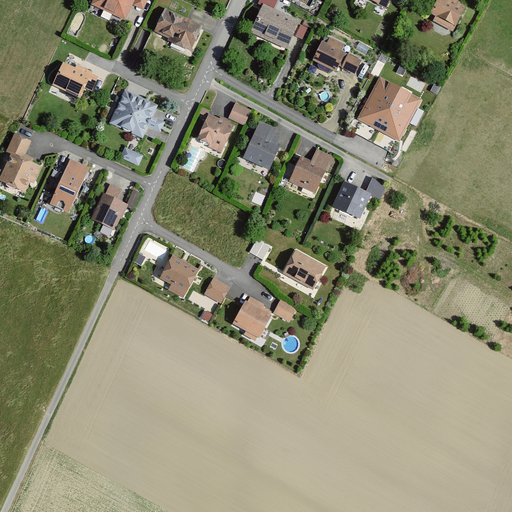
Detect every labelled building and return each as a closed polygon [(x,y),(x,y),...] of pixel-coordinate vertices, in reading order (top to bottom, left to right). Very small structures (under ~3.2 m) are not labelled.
[(134,0),(93,0),(92,4),(125,20),(133,4),(134,0)] [(134,0),(133,4),(139,7),(144,9),(148,0),(134,0)] [(263,4),(274,9),(277,0),(259,0),(258,4),(262,6),(263,4)] [(464,8),(449,0),(438,0),(432,13),(437,15),(435,19),(453,29),(464,8)] [(274,9),(263,4),(262,6),(262,7),(260,12),(251,32),(287,48),(299,20),(274,9)] [(201,26),(166,9),(154,31),(190,49),(201,26)] [(302,25),(301,24),(296,36),(300,38),(308,42),(314,30),(302,25)] [(345,45),(330,37),(327,44),(323,41),(314,60),(319,62),(318,65),(319,69),(326,72),(331,71),(331,69),(336,72),(346,52),(342,50),(345,45)] [(362,61),(349,55),(342,69),(355,75),(362,61)] [(76,68),(64,63),(53,85),(80,98),(85,88),(92,91),(99,77),(92,74),(93,72),(77,65),(76,68)] [(401,88),(380,77),(357,119),(361,121),(354,133),(363,138),(383,148),(390,152),(396,139),(399,141),(400,140),(409,123),(417,107),(422,99),(401,88)] [(148,101),(125,90),(110,122),(143,138),(144,134),(154,139),(158,131),(160,132),(162,128),(165,123),(162,122),(166,114),(156,109),(157,105),(148,101)] [(237,104),(236,103),(229,118),(231,120),(245,126),(251,110),(237,104)] [(206,117),(209,111),(201,107),(198,113),(206,117)] [(230,123),(209,114),(198,139),(210,144),(209,147),(221,152),(233,125),(230,123)] [(275,130),(260,123),(246,153),(244,157),(269,169),(281,144),(277,143),(280,137),(273,134),(275,130)] [(31,141),(15,133),(6,152),(11,154),(0,177),(0,180),(25,192),(30,181),(33,182),(41,166),(32,162),(34,158),(25,154),(31,141)] [(143,155),(125,148),(120,158),(138,166),(143,155)] [(331,157),(315,151),(311,161),(301,157),(290,182),(315,193),(319,184),(331,157)] [(68,213),(89,168),(71,159),(50,204),(68,213)] [(370,185),(366,192),(371,194),(380,199),(387,185),(375,179),(373,178),(370,185)] [(366,192),(345,182),(333,206),(360,218),(371,194),(366,192)] [(105,194),(104,193),(92,218),(115,229),(127,204),(117,199),(122,189),(110,184),(105,194)] [(141,194),(134,191),(127,207),(133,210),(141,194)] [(263,259),(270,247),(261,242),(257,240),(250,252),(257,256),(263,259)] [(326,266),(296,250),(283,273),(313,290),(326,266)] [(146,257),(139,253),(134,262),(141,266),(146,257)] [(181,260),(172,255),(171,257),(160,277),(171,284),(168,290),(180,296),(183,298),(199,270),(198,269),(186,263),(184,262),(181,260)] [(221,284),(213,280),(205,295),(221,304),(229,289),(221,284)] [(248,302),(246,300),(243,306),(242,307),(233,323),(247,331),(244,335),(255,341),(257,337),(259,339),(272,315),(271,314),(272,312),(264,307),(264,304),(251,297),(248,302)] [(278,306),(274,313),(279,316),(290,322),(297,310),(281,300),(278,306)] [(212,314),(205,311),(201,318),(208,322),(212,314)]
